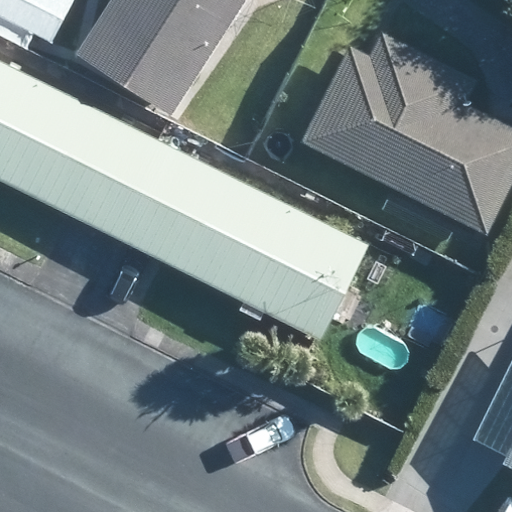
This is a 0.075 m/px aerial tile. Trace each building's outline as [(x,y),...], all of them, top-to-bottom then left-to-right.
[(68,0),(0,0),(0,16),(34,34),(49,40),(68,0)] [(167,112),(239,0),(106,0),(96,16),(84,36),(73,52),(129,87),(167,112)] [(471,77),(385,33),(379,30),(368,53),(363,52),(345,42),(296,138),(393,187),(482,233),(511,173),(511,129),(488,118),(459,102),(471,77)] [(361,243),(0,61),(0,179),(69,214),(162,260),(313,336),(361,243)] [(280,123),(294,102),(281,95),(267,115),(280,123)] [(511,466),(511,436),(500,461),(511,466)]
